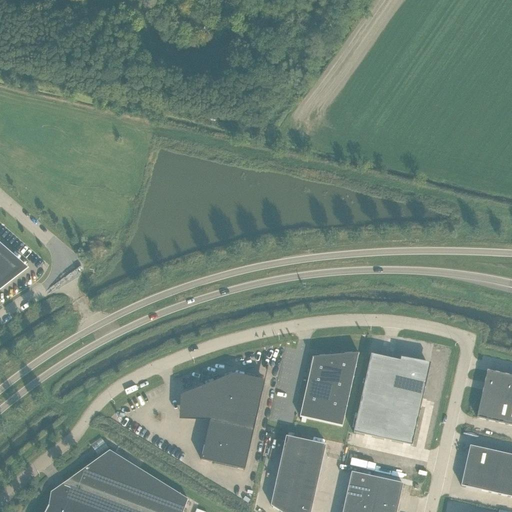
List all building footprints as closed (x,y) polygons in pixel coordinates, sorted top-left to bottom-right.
[(0,281),(16,269),(0,255),(0,281)] [(312,359),(299,417),(342,427),(358,355),(359,355),(359,354),(352,355),(341,352),(340,356),(330,353),(329,357),(312,358),(312,359)] [(371,355),(353,433),(412,446),(429,368),(403,362),(404,359),(400,358),(399,362),(371,355)] [(511,375),(486,370),(476,417),(511,425),(511,375)] [(235,376),(182,397),(187,410),(186,411),(188,418),(190,417),(209,421),(200,461),(244,470),(264,383),(235,376)] [(286,437),(270,506),(279,511),(310,511),(325,446),(316,444),(295,439),(286,437)] [(470,447),(461,486),(465,488),(481,491),(511,498),(511,456),(490,452),(490,451),(474,448),(470,447)] [(183,511),(188,500),(109,451),(50,493),(48,507),(45,511),(183,511)] [(351,473),(342,511),(396,511),(402,485),(393,483),(393,482),(360,475),(351,473)]
